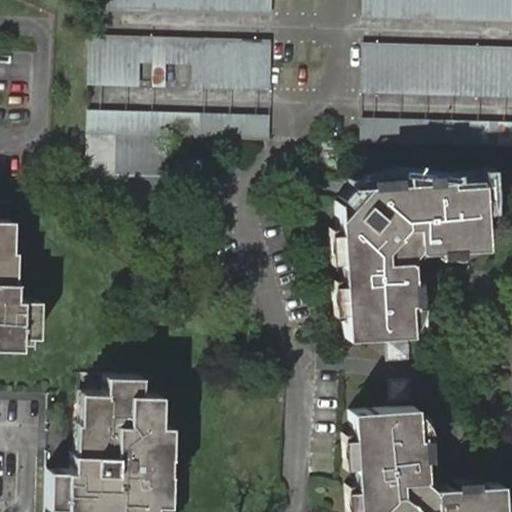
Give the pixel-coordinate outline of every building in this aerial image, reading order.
[(511,0),(364,0),(364,10),(511,15),(511,0)] [(86,122),(167,126),(266,129),(267,101),(270,31),(90,24),(86,122)] [(511,40),(364,36),(361,104),(360,135),(511,139),(511,40)] [(163,212),(167,126),(86,122),(82,208),(163,212)] [(398,168),(399,178),(446,179),(445,173),(398,168)] [(446,179),(399,178),(396,178),(360,180),(351,193),(358,198),(351,206),(344,201),(335,213),(344,335),(409,331),(407,298),(412,298),(409,257),(416,247),(482,243),(476,177),(448,179),(446,179)] [(13,203),(0,202),(0,221),(12,222),(13,203)] [(0,339),(12,340),(12,347),(26,347),(27,340),(43,340),(44,305),(19,304),(20,284),(13,284),(0,283),(1,266),(12,267),(13,251),(2,251),(2,234),(12,235),(12,222),(0,221),(0,339)] [(15,235),(12,235),(2,234),(2,251),(13,251),(15,252),(15,235)] [(14,266),(12,267),(1,266),(0,283),(13,284),(14,266)] [(391,358),(411,357),(409,337),(391,338),(391,358)] [(0,346),(12,347),(12,340),(0,339),(0,346)] [(43,348),(43,340),(27,340),(26,347),(43,348)] [(412,373),(393,374),(394,396),(414,394),(412,373)] [(81,392),(85,392),(105,393),(105,376),(82,375),(81,392)] [(92,423),(80,423),(80,438),(88,439),(88,454),(75,455),(74,471),(51,470),(50,508),(69,508),(68,511),(100,511),(101,509),(117,510),(116,511),(161,511),(161,509),(168,510),(168,496),(157,495),(157,477),(169,479),(173,479),(173,458),(169,458),(158,458),(159,444),(170,444),(170,427),(159,427),(160,409),(150,409),(151,393),(144,393),(145,376),(105,376),(105,393),(85,392),(84,407),(93,407),(92,423)] [(163,377),(145,376),(144,393),(151,393),(161,393),(163,393),(163,377)] [(161,393),(151,393),(150,409),(160,409),(161,393)] [(500,511),(499,479),(432,483),(425,476),(422,433),(416,434),(414,401),(349,406),(355,511),(500,511)] [(81,407),(80,423),(92,423),(93,407),(84,407),(81,407)] [(169,458),(170,444),(159,444),(158,458),(169,458)] [(168,496),(169,479),(157,477),(157,495),(168,496)]
